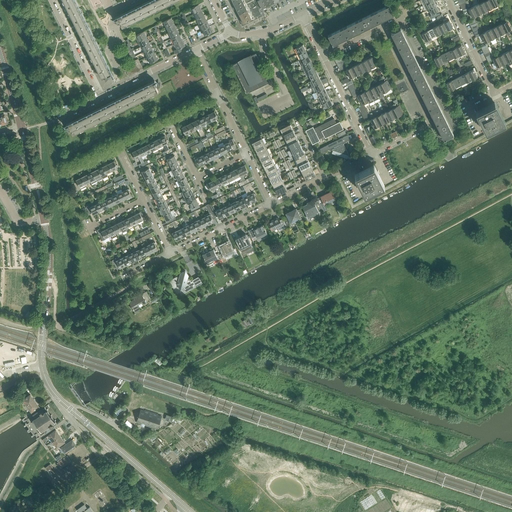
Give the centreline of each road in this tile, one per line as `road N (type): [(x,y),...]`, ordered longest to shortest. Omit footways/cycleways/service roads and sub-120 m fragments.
road 1 (tertiary): [(169,494),(56,395),(42,366)]
road 2 (residential): [(372,154),(431,124),(382,27)]
road 3 (tertiary): [(42,366),(43,218)]
road 4 (residential): [(455,128),(401,17),(382,27)]
